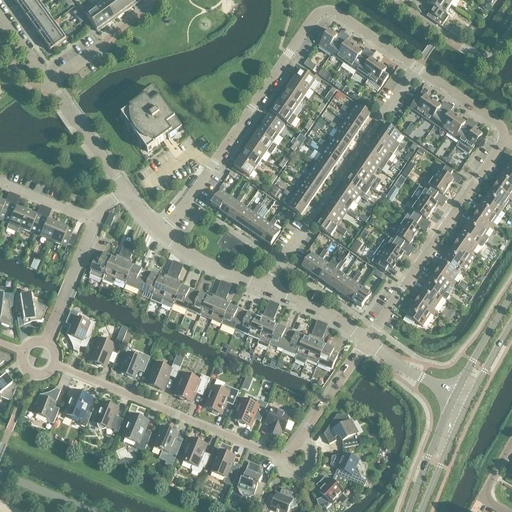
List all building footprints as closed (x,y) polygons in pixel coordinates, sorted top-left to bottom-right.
[(31,0),(13,0),(13,1),(19,9),(31,0)] [(35,0),(31,0),(19,9),(25,18),(40,6),(35,0)] [(92,7),(106,26),(115,19),(101,0),(92,7)] [(101,0),(115,19),(124,13),(114,0),(101,0)] [(114,0),(124,13),(132,6),(127,0),(114,0)] [(441,27),(444,23),(449,17),(445,14),(451,6),(442,0),(428,0),(427,3),(433,7),(429,13),(432,15),(429,19),(441,27)] [(25,18),(31,26),(46,15),(40,6),(25,18)] [(83,13),(97,32),(106,26),(92,7),(83,13)] [(31,26),(37,34),(52,23),(46,15),(31,26)] [(37,34),(43,43),(58,31),(52,23),(37,34)] [(49,51),(65,40),(58,31),(43,43),(49,51)] [(331,55),(339,43),(335,40),(338,37),(329,31),(319,46),(331,55)] [(344,63),(354,48),(346,42),(344,46),(339,43),(331,55),(344,63)] [(356,72),(364,60),(360,57),(362,54),(354,48),(344,63),(356,72)] [(364,60),(356,72),(368,80),(378,65),(371,59),(368,63),(364,60)] [(304,65),(313,72),(316,67),(307,60),(304,65)] [(378,65),(368,80),(381,89),(389,77),(384,74),(386,70),(378,65)] [(308,75),(306,74),(308,72),(303,68),(301,71),(300,70),(294,79),(310,89),(314,92),(321,81),(309,73),(308,75)] [(332,83),(336,77),(322,68),(318,75),(332,83)] [(289,87),(304,98),(310,89),(294,79),(289,87)] [(283,96),(299,106),(304,98),(289,87),(283,96)] [(148,152),(163,141),(167,138),(169,140),(182,131),(153,90),(139,100),(141,102),(121,116),(148,152)] [(338,92),(332,101),(335,103),(342,94),(338,92)] [(277,104),(293,115),(299,106),(283,96),(277,104)] [(423,117),(433,102),(425,96),(423,100),(418,97),(410,109),(423,117)] [(433,102),(423,117),(435,126),(443,114),(439,111),(441,107),(433,102)] [(293,115),(277,104),(271,113),(287,124),(293,115)] [(371,114),(356,105),(352,111),(347,109),(345,112),(349,115),(350,113),(365,123),(371,114)] [(350,113),(349,115),(345,122),(359,132),(365,123),(350,113)] [(443,114),(435,126),(447,134),(457,119),(449,113),(447,117),(443,114)] [(263,125),(279,135),(285,127),(269,116),(263,125)] [(457,119),(447,134),(459,142),(467,131),(463,128),(465,124),(457,119)] [(339,130),(353,140),(359,132),(345,122),(340,128),(336,125),(333,129),(338,132),(339,130)] [(405,132),(412,136),(419,127),(412,122),(405,132)] [(257,133),(273,144),(279,135),(263,125),(257,133)] [(401,135),(386,125),(380,134),(395,144),(396,142),(401,135)] [(339,130),(338,132),(333,139),(347,148),(353,140),(339,130)] [(467,131),(459,142),(472,151),(482,136),(474,130),(471,134),(467,131)] [(257,133),(252,142),(267,152),(271,155),(277,147),(273,144),(257,133)] [(395,144),(380,134),(375,142),(393,155),(398,148),(400,145),(396,142),(395,144)] [(324,142),(322,146),(326,149),(327,147),(342,157),(347,148),(333,139),(329,145),(324,142)] [(246,150),(261,161),(267,152),(252,142),(246,150)] [(375,142),(369,151),(384,161),(385,159),(389,162),(393,155),(375,142)] [(321,155),(336,165),(342,157),(327,147),(326,149),(321,155)] [(240,158),(256,169),(261,161),(246,150),(240,158)] [(369,151),(363,159),(378,169),(382,172),(386,165),(389,162),(385,159),(384,161),(369,151)] [(313,159),(310,163),(314,166),(316,164),(330,174),(336,165),(321,155),(317,162),(313,159)] [(256,169),(240,158),(234,167),(250,178),(256,169)] [(363,159),(357,168),(372,178),(373,176),(378,169),(363,159)] [(410,161),(403,173),(408,177),(416,165),(410,161)] [(310,172),(324,182),(330,174),(316,164),(314,166),(310,172)] [(433,178),(448,188),(454,180),(450,178),(453,173),(442,165),(433,178)] [(357,168),(352,176),(370,189),(375,182),(377,178),(373,176),(372,178),(357,168)] [(495,187),(511,198),(511,176),(504,171),(500,177),(501,178),(495,187)] [(229,175),(233,178),(239,182),(242,179),(235,175),(231,172),(229,175)] [(301,176),(299,180),(303,183),(304,181),(319,190),(324,182),(310,172),(305,179),(301,176)] [(352,176),(346,184),(361,195),(362,193),(366,196),(370,189),(352,176)] [(448,188),(433,178),(425,190),(436,198),(439,194),(443,196),(448,188)] [(298,189),(313,199),(319,190),(304,181),(303,183),(298,189)] [(241,192),(244,193),(249,186),(246,184),(241,192)] [(340,193),(355,203),(359,197),(363,199),(366,196),(362,193),(361,195),(346,184),(340,193)] [(386,199),(392,203),(400,191),(394,187),(388,195),(387,197),(386,199)] [(484,200),(501,212),(509,200),(511,202),(511,201),(511,198),(495,187),(489,196),(488,195),(484,200)] [(290,193),(287,197),(291,199),(293,198),(307,207),(313,199),(298,189),(294,196),(290,193)] [(211,205),(219,211),(229,197),(220,190),(211,205)] [(416,202),(432,213),(437,205),(433,202),(436,198),(425,190),(416,202)] [(355,203),(340,193),(334,201),(349,212),(350,210),(355,203)] [(238,202),(236,201),(229,197),(219,211),(228,217),(238,202)] [(286,207),(301,216),(307,207),(293,198),(291,199),(286,207)] [(476,215),(494,228),(496,226),(493,224),(501,212),(484,200),(480,205),(482,206),(476,215)] [(0,201),(0,221),(3,222),(10,205),(0,201)] [(329,210),(343,220),(348,213),(351,216),(354,212),(350,210),(349,212),(334,201),(329,210)] [(240,204),(238,202),(228,217),(236,222),(246,208),(240,204)] [(408,215),(420,223),(422,218),(426,221),(432,213),(416,202),(408,215)] [(10,205),(3,222),(8,225),(6,229),(17,234),(19,229),(26,212),(10,205)] [(255,214),(253,213),(246,208),(236,222),(245,228),(255,214)] [(343,220),(329,210),(323,218),(338,228),(339,227),(343,220)] [(26,212),(19,229),(34,235),(41,218),(26,212)] [(256,215),(255,214),(245,228),(253,234),(263,220),(256,215)] [(399,227),(415,238),(420,229),(417,227),(420,223),(408,215),(399,227)] [(494,228),(476,215),(469,224),(467,223),(464,228),(485,243),(488,239),(488,237),(485,235),(489,229),(492,231),(494,228)] [(41,218),(34,235),(50,242),(57,225),(41,218)] [(338,228),(323,218),(317,227),(331,238),(336,230),(340,233),(342,229),(339,227),(338,228)] [(271,225),(269,224),(263,220),(253,234),(261,240),(271,225)] [(57,225),(50,242),(66,248),(73,231),(57,225)] [(273,227),(271,225),(261,240),(270,246),(280,231),(273,227)] [(391,239),(403,247),(406,243),(409,246),(415,238),(399,227),(391,239)] [(456,244),(474,257),(476,254),(473,252),(478,246),(481,248),(483,247),(485,243),(464,228),(460,234),(462,235),(456,244)] [(403,247),(391,239),(390,240),(388,239),(385,243),(383,242),(379,249),(398,262),(403,254),(400,251),(403,247)] [(350,250),(356,254),(362,245),(356,241),(350,250)] [(444,257),(462,269),(470,257),(473,259),(474,257),(456,244),(450,253),(448,251),(444,257)] [(398,262),(379,249),(373,256),(375,257),(372,262),(386,272),(389,267),(393,270),(398,262)] [(112,258),(103,281),(113,285),(115,281),(126,253),(121,251),(118,260),(112,258)] [(103,281),(112,258),(98,252),(91,271),(89,275),(103,281)] [(125,285),(133,266),(128,264),(132,255),(126,253),(115,281),(125,285)] [(320,259),(319,258),(312,253),(302,267),(311,273),(320,259)] [(311,273),(319,279),(329,265),(322,260),(325,256),(321,254),(319,258),(320,259),(311,273)] [(436,273),(455,285),(456,283),(453,281),(462,269),(444,257),(440,262),(442,264),(436,273)] [(332,260),(329,265),(319,279),(327,285),(337,270),(335,269),(338,265),(332,260)] [(336,291),(346,276),(339,272),(342,268),(338,265),(335,269),(337,270),(327,285),(336,291)] [(133,266),(125,285),(139,291),(147,272),(133,266)] [(166,280),(160,277),(151,301),(161,305),(175,273),(169,271),(166,280)] [(147,272),(139,291),(144,293),(142,297),(151,301),(160,277),(147,272)] [(173,305),(181,286),(176,284),(180,275),(175,273),(161,305),(172,310),(173,305)] [(450,286),(453,288),(455,285),(436,273),(430,282),(428,280),(424,286),(442,298),(446,300),(450,296),(445,293),(450,286)] [(346,276),(336,291),(344,296),(354,282),(352,281),(346,276)] [(353,302),(362,288),(356,283),(359,279),(355,277),(352,281),(354,282),(344,296),(353,302)] [(181,286),(173,305),(187,311),(195,292),(181,286)] [(417,302),(435,314),(437,311),(434,309),(442,298),(424,286),(421,291),(423,292),(417,302)] [(362,288),(353,302),(362,308),(371,294),(362,288)] [(208,297),(200,316),(211,320),(223,293),(217,290),(214,300),(208,297)] [(195,292),(187,311),(200,316),(208,297),(195,292)] [(34,322),(37,322),(41,322),(46,308),(32,302),(31,295),(20,296),(19,293),(13,294),(16,313),(21,312),(23,321),(34,320),(34,322)] [(223,293),(211,320),(222,325),(229,306),(224,304),(228,295),(223,293)] [(8,301),(2,301),(3,295),(0,294),(0,323),(12,329),(12,328),(8,301)] [(406,316),(403,321),(411,327),(415,322),(422,327),(430,314),(433,317),(435,314),(417,302),(411,310),(408,309),(405,315),(406,316)] [(229,306),(222,325),(235,330),(243,312),(229,306)] [(256,317),(249,336),(259,340),(271,312),(265,310),(262,319),(256,317)] [(71,311),(66,324),(70,326),(66,335),(68,338),(70,341),(72,345),(73,348),(74,351),(78,353),(85,336),(90,339),(96,324),(90,322),(89,324),(77,319),(78,315),(71,311)] [(243,312),(235,330),(249,336),(256,317),(243,312)] [(268,349),(270,345),(277,326),(272,324),(276,315),(271,312),(259,340),(257,345),(268,349)] [(277,326),(270,345),(283,350),(291,331),(277,326)] [(305,365),(307,360),(319,332),(314,330),(310,339),(304,337),(297,356),(295,361),(305,365)] [(291,331),(283,350),(297,356),(304,337),(291,331)] [(319,332),(307,360),(318,365),(326,346),(320,344),(324,334),(319,332)] [(114,345),(100,339),(91,361),(106,367),(112,352),(117,355),(122,343),(116,341),(114,345)] [(326,346),(318,365),(332,370),(339,351),(326,346)] [(138,369),(140,368),(145,370),(150,358),(139,353),(138,355),(135,357),(128,354),(120,373),(134,379),(138,369)] [(163,391),(169,376),(176,379),(180,368),(173,365),(171,370),(156,364),(148,385),(163,391)] [(191,403),(195,393),(203,396),(210,379),(202,376),(200,381),(184,375),(181,381),(180,380),(178,387),(179,387),(175,396),(191,403)] [(14,385),(12,384),(11,385),(4,377),(0,379),(0,397),(10,402),(16,387),(14,385)] [(223,391),(214,387),(205,408),(213,411),(212,413),(218,416),(218,414),(221,415),(225,403),(233,406),(239,392),(226,386),(224,387),(223,391)] [(37,404),(40,405),(36,415),(48,420),(47,422),(53,424),(59,410),(54,408),(61,391),(56,389),(53,391),(50,393),(47,394),(44,395),(40,395),(37,404)] [(81,421),(79,426),(86,428),(92,414),(86,411),(91,398),(75,391),(71,400),(70,400),(68,406),(69,406),(65,415),(81,421)] [(258,401),(256,405),(242,399),(234,420),(238,422),(238,423),(239,425),(243,427),(246,426),(246,425),(251,427),(253,421),(255,420),(260,422),(267,405),(258,401)] [(115,416),(118,409),(103,403),(94,423),(98,425),(98,426),(99,428),(103,430),(105,429),(106,428),(118,433),(123,420),(115,416)] [(272,409),(266,424),(270,426),(267,434),(278,438),(282,431),(284,432),(291,416),(272,409)] [(138,444),(136,448),(144,452),(150,437),(143,434),(148,421),(143,419),(144,417),(138,415),(137,417),(132,415),(122,438),(138,444)] [(337,415),(324,435),(325,436),(325,438),(327,440),(327,441),(328,443),(329,445),(335,440),(336,437),(341,435),(343,442),(342,442),(343,449),(359,446),(357,434),(347,415),(337,415)] [(163,427),(154,448),(161,450),(160,451),(162,452),(159,460),(166,463),(165,466),(171,468),(171,469),(174,462),(181,445),(174,442),(178,434),(163,427)] [(201,473),(202,468),(205,469),(210,456),(203,453),(203,452),(202,452),(204,451),(206,445),(192,439),(182,462),(193,466),(191,469),(192,471),(198,474),(201,473)] [(225,478),(224,483),(232,487),(239,469),(232,466),(235,457),(219,451),(211,472),(225,478)] [(357,470),(355,469),(359,461),(344,455),(343,456),(342,455),(331,457),(331,459),(331,462),(331,464),(330,466),(337,469),(335,475),(364,488),(367,482),(361,479),(357,470)] [(260,483),(262,477),(260,467),(249,463),(242,480),(241,480),(237,490),(238,490),(239,494),(242,497),(246,498),(250,498),(253,496),(254,496),(254,498),(261,501),(267,486),(260,483)] [(320,511),(327,511),(327,509),(343,492),(337,486),(338,483),(325,477),(322,480),(319,483),(323,487),(319,492),(324,497),(322,498),(316,501),(320,511)] [(292,493),(289,492),(285,490),(283,497),(277,494),(275,497),(269,495),(262,511),(270,511),(271,511),(273,511),(287,511),(289,508),(292,509),(297,507),(292,493)]
